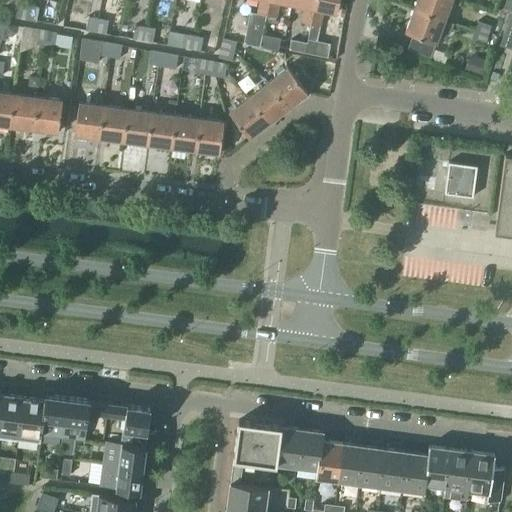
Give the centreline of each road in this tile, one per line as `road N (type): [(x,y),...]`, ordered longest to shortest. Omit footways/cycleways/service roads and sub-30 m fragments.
road 1 (residential): [(511,447),(174,401)]
road 2 (residential): [(0,174),(330,215)]
road 3 (secondary): [(318,302),(0,257)]
road 4 (secondary): [(0,301),(315,343)]
road 5 (secondary): [(315,343),(511,368)]
road 6 (secondary): [(511,326),(318,302)]
road 7 (residential): [(174,401),(0,377)]
road 8 (residential): [(346,94),(511,117)]
road 9 (residential): [(330,215),(346,94)]
